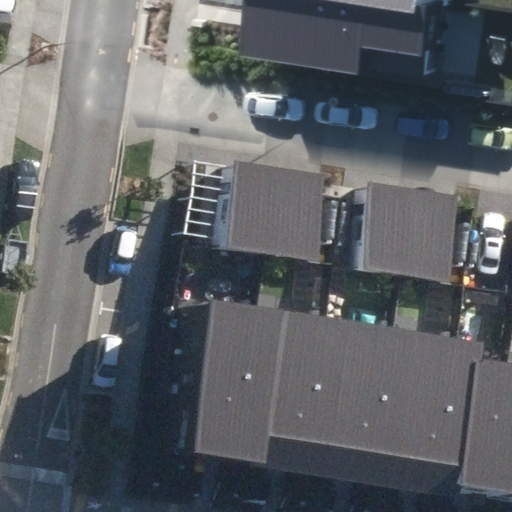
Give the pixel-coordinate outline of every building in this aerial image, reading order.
[(310,165),(220,151),(207,234),(297,249),(310,165)] [(445,187),(355,173),(341,256),(432,271),(445,187)] [(236,299),(174,289),(150,445),(212,455),(236,299)] [(299,308),(236,299),(212,455),(274,464),(299,308)] [(361,318),(299,308),(274,464),(336,474),(361,318)] [(422,328),(361,318),(336,474),(398,484),(422,328)] [(485,337),(422,328),(398,484),(460,493),(485,337)] [(511,341),(485,337),(460,493),(511,501),(511,341)] [(153,511),(160,483),(39,455),(26,511),(153,511)]
